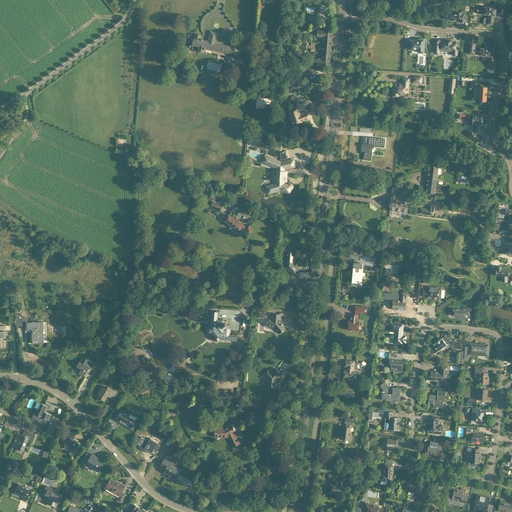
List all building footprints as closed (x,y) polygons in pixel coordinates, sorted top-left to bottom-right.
[(477,10),(477,11),(478,11),(478,13),(484,14),(483,14),(489,15),(488,24),(489,24),(489,25),(492,25),(492,24),(493,25),(494,17),(494,15),(495,16),(495,15),(495,13),(497,13),(497,14),(503,14),(503,8),(498,7),(498,9),(484,7),(484,8),(478,8),(478,10),(477,10)] [(454,15),(450,15),(450,16),(450,17),(450,19),(450,20),(454,20),(454,21),(456,21),(456,20),(457,20),(460,20),(460,22),(464,22),(465,22),(465,15),(466,15),(466,11),(462,11),(462,12),(456,12),(456,14),(454,14),(454,15)] [(330,66),(333,31),(318,30),(317,37),(323,38),(322,59),(315,58),(315,65),(330,66)] [(194,39),(193,45),(199,46),(198,51),(203,52),(209,53),(210,53),(211,53),(211,52),(229,56),(229,58),(236,60),(239,46),(232,44),(231,47),(215,43),(216,39),(212,38),(209,38),(208,42),(203,40),(202,39),(203,36),(196,35),(195,40),(194,39)] [(410,46),(409,50),(419,50),(418,53),(424,53),(425,40),(423,40),(423,39),(420,39),(419,39),(419,41),(415,40),(414,40),(413,40),(410,40),(410,46)] [(435,52),(434,54),(439,54),(439,48),(443,48),(443,51),(451,51),(451,49),(455,49),(456,42),(451,42),(451,40),(446,40),(446,41),(440,41),(440,40),(439,40),(435,40),(435,52)] [(468,54),(474,55),(474,53),(480,54),(480,55),(490,57),(490,62),(489,62),(489,64),(494,64),(494,55),(492,55),(493,50),(481,48),(480,49),(475,49),(476,43),(469,42),(468,54)] [(303,70),(302,78),(310,78),(311,71),(303,70)] [(402,84),(397,84),(394,84),(393,96),(400,97),(400,96),(406,97),(406,93),(407,93),(408,79),(403,79),(402,84)] [(479,87),(478,101),(479,101),(479,104),(482,105),(485,105),(485,102),(486,102),(487,94),(487,88),(490,88),(490,83),(481,82),(481,84),(480,84),(480,85),(481,85),(481,87),(479,87)] [(292,97),(291,100),(294,101),(293,110),(289,111),(294,124),(309,119),(307,112),(299,114),(297,109),(298,97),(292,97)] [(478,129),(478,127),(479,127),(479,124),(482,124),(483,117),(460,114),(460,119),(473,121),(472,126),(475,126),(474,133),(475,134),(474,136),(474,135),(474,136),(473,138),(476,140),(481,143),(484,139),(477,135),(478,129)] [(362,146),(361,148),(362,148),(362,152),(364,152),(364,154),(365,154),(365,157),(366,157),(366,159),(366,160),(367,160),(370,161),(372,149),(372,146),(373,147),(374,146),(383,147),(383,146),(385,146),(385,139),(368,137),(368,143),(366,143),(363,143),(363,145),(365,145),(364,147),(362,146)] [(266,161),(265,163),(277,168),(277,176),(274,176),(274,181),(277,181),(277,182),(277,184),(267,187),(267,188),(268,192),(268,193),(279,190),(289,193),(290,189),(291,189),(291,188),(292,188),(292,187),(292,186),(291,186),(291,185),(290,185),(289,186),(283,184),(283,181),(285,181),(286,176),(285,176),(285,171),(283,171),(284,169),(294,166),(293,160),(281,163),(271,159),(270,158),(268,157),(267,159),(266,159),(266,161)] [(426,190),(426,193),(435,194),(435,192),(447,193),(448,187),(436,185),(439,167),(429,166),(429,170),(426,190)] [(405,205),(405,200),(405,199),(402,198),(403,188),(393,187),(392,195),(391,195),(391,196),(391,202),(389,202),(389,205),(390,206),(390,210),(391,210),(396,210),(398,210),(401,211),(404,211),(407,211),(408,205),(405,205)] [(213,202),(211,208),(220,211),(222,206),(213,202)] [(229,215),(224,221),(231,226),(234,228),(233,230),(238,233),(239,232),(242,227),(244,229),(244,230),(248,235),(253,231),(249,226),(246,228),(243,225),(229,215)] [(297,272),(294,269),(292,265),(292,259),(293,259),(293,252),(288,252),(288,254),(287,254),(287,259),(287,263),(289,265),(287,267),(294,276),(297,274),(299,277),(303,277),(303,278),(307,278),(309,278),(310,273),(303,272),(303,273),(297,272)] [(358,260),(360,255),(351,252),(349,257),(355,259),(354,263),(353,265),(353,269),(352,268),(351,271),(353,272),(352,277),(352,282),(357,283),(357,281),(358,282),(359,282),(361,282),(362,275),(364,276),(365,273),(362,272),(362,269),(363,269),(365,265),(363,264),(363,263),(361,263),(360,263),(357,262),(357,260),(358,260)] [(496,267),(496,275),(502,276),(502,278),(504,278),(505,278),(507,278),(507,276),(508,276),(508,275),(510,275),(511,277),(510,277),(511,278),(511,271),(508,271),(508,270),(504,270),(505,267),(501,267),(497,266),(497,267),(496,267)] [(439,299),(440,299),(441,288),(428,287),(427,289),(427,290),(423,290),(422,296),(426,296),(426,298),(434,298),(434,299),(435,300),(436,300),(437,300),(438,300),(438,299),(439,299)] [(389,295),(388,297),(389,297),(388,299),(393,300),(393,301),(393,302),(392,309),(405,311),(406,302),(405,302),(405,299),(406,299),(409,294),(405,291),(403,290),(400,294),(389,293),(389,295)] [(472,308),(467,308),(463,308),(463,309),(452,308),(452,316),(460,316),(460,318),(463,318),(467,318),(467,317),(471,317),(472,308)] [(230,328),(226,324),(223,319),(217,319),(218,311),(212,311),(210,328),(209,328),(208,329),(208,330),(208,331),(208,332),(209,332),(210,333),(212,333),(214,335),(215,337),(215,339),(215,340),(216,340),(216,341),(217,341),(218,341),(219,341),(219,340),(220,340),(220,339),(226,340),(237,341),(237,334),(235,334),(234,333),(233,333),(232,333),(232,334),(231,334),(230,334),(230,328)] [(347,324),(347,327),(348,327),(348,330),(358,330),(359,322),(357,322),(358,313),(355,312),(355,314),(351,314),(351,318),(351,321),(348,321),(348,323),(347,324)] [(275,327),(279,332),(278,333),(279,333),(285,328),(282,325),(282,324),(281,324),(280,322),(278,322),(279,320),(280,320),(280,314),(272,314),(272,319),(267,318),(266,327),(275,327)] [(43,340),(43,322),(27,322),(27,330),(31,329),(31,340),(43,340)] [(402,336),(403,330),(403,324),(390,323),(389,331),(395,332),(394,344),(402,344),(402,343),(406,343),(406,336),(402,336)] [(448,344),(449,340),(449,339),(444,338),(442,339),(442,338),(439,340),(439,339),(436,341),(436,342),(433,345),(434,346),(433,346),(432,351),(434,354),(438,351),(442,349),(443,350),(444,349),(444,348),(444,347),(448,344)] [(458,340),(458,342),(449,340),(448,344),(452,348),(458,349),(460,350),(462,340),(458,340)] [(465,347),(464,360),(469,360),(469,354),(488,356),(489,345),(483,344),(483,345),(480,345),(480,344),(469,343),(469,347),(465,347)] [(391,364),(391,370),(397,371),(397,372),(400,372),(400,371),(402,371),(403,367),(402,366),(402,360),(402,354),(389,353),(389,359),(390,359),(389,363),(391,364)] [(101,354),(97,361),(103,364),(106,357),(101,354)] [(79,362),(76,367),(80,369),(78,374),(83,377),(87,370),(89,372),(94,364),(85,359),(82,364),(79,362)] [(344,370),(343,378),(347,378),(347,379),(352,380),(353,380),(353,379),(354,374),(354,371),(354,368),(355,368),(355,370),(361,369),(360,363),(358,363),(359,362),(356,363),(357,363),(355,363),(355,366),(354,366),(355,361),(351,361),(346,360),(345,367),(347,367),(346,371),(344,370)] [(447,375),(447,366),(440,366),(440,373),(431,372),(430,380),(438,381),(438,382),(437,382),(436,386),(448,387),(448,383),(441,382),(441,381),(442,381),(443,375),(447,375)] [(281,373),(277,370),(275,368),(272,372),(269,369),(264,375),(268,379),(267,387),(275,388),(275,384),(276,384),(276,383),(275,383),(276,379),(281,373)] [(477,383),(488,384),(488,380),(488,377),(489,377),(489,373),(482,373),(482,369),(475,368),(475,375),(478,376),(477,383)] [(401,393),(400,393),(401,389),(393,388),(392,389),(391,389),(385,382),(380,386),(385,391),(385,394),(382,393),(382,400),(385,400),(387,401),(387,400),(390,401),(390,402),(391,403),(392,403),(392,404),(393,404),(394,403),(395,403),(395,402),(396,401),(399,401),(399,396),(400,396),(401,396),(402,395),(402,394),(401,393)] [(112,399),(116,392),(107,387),(106,389),(102,387),(96,397),(104,401),(107,396),(112,399)] [(486,400),(486,395),(487,395),(487,390),(478,389),(478,400),(486,400)] [(429,395),(428,403),(429,404),(433,404),(433,406),(439,407),(442,404),(442,400),(445,401),(446,391),(445,391),(445,392),(443,392),(438,391),(437,395),(429,395)] [(35,409),(32,418),(38,420),(39,416),(49,420),(51,415),(46,412),(49,404),(45,402),(44,405),(41,403),(38,410),(35,409)] [(389,412),(389,409),(379,409),(379,413),(384,414),(383,416),(385,416),(384,429),(393,430),(394,431),(397,431),(397,430),(399,430),(400,418),(395,418),(395,417),(392,417),(393,412),(389,412)] [(485,424),(485,416),(483,416),(483,412),(480,412),(480,409),(472,409),(471,420),(477,421),(477,423),(485,424)] [(130,429),(135,421),(123,414),(124,413),(120,411),(115,420),(120,422),(120,421),(129,427),(129,428),(130,429)] [(429,417),(429,422),(428,426),(427,426),(426,431),(433,431),(433,430),(443,430),(443,425),(439,425),(439,418),(429,417)] [(353,425),(353,420),(345,419),(345,423),(345,424),(345,427),(342,426),(341,434),(342,434),(341,439),(351,441),(352,431),(351,431),(351,427),(351,425),(353,425)] [(50,422),(46,431),(52,434),(57,425),(50,422)] [(232,424),(225,428),(215,427),(215,436),(229,437),(234,447),(239,444),(238,441),(239,441),(238,440),(234,433),(236,432),(232,424)] [(472,436),(471,442),(477,443),(477,441),(483,442),(484,434),(477,433),(477,429),(466,428),(466,433),(473,433),(473,436),(472,436)] [(12,447),(22,451),(27,440),(31,442),(34,435),(24,430),(25,431),(24,433),(23,433),(23,435),(17,433),(14,439),(15,439),(12,447)] [(78,448),(81,445),(80,444),(80,443),(78,442),(78,441),(77,440),(73,438),(76,433),(70,430),(69,433),(66,438),(68,440),(66,443),(70,446),(67,452),(69,453),(70,454),(70,453),(72,455),(74,450),(75,450),(76,449),(77,449),(78,448)] [(141,437),(137,444),(144,448),(144,449),(152,454),(152,453),(158,443),(150,438),(149,441),(141,437)] [(392,453),(396,453),(397,447),(396,447),(396,444),(397,444),(398,440),(387,439),(387,446),(386,446),(385,451),(392,451),(392,453)] [(442,442),(430,441),(430,447),(428,447),(427,450),(425,450),(425,456),(431,456),(431,454),(432,454),(432,452),(435,453),(435,452),(441,452),(442,442)] [(166,452),(168,453),(173,456),(173,457),(178,449),(170,445),(166,452)] [(467,449),(467,453),(471,453),(470,463),(471,463),(470,466),(476,467),(476,463),(479,463),(479,457),(481,457),(481,454),(478,453),(478,449),(467,449)] [(91,454),(87,462),(85,461),(81,467),(86,470),(89,466),(98,471),(97,471),(98,472),(102,464),(94,460),(96,457),(91,454)] [(180,470),(172,465),(173,463),(170,462),(165,458),(160,467),(165,470),(164,472),(167,474),(172,477),(175,479),(180,470)] [(393,476),(393,475),(392,475),(392,473),(393,473),(393,466),(388,466),(388,464),(385,464),(384,474),(381,474),(381,480),(391,481),(392,475),(393,476)] [(343,495),(344,490),(346,473),(345,473),(340,472),(338,485),(333,484),(332,491),(335,492),(335,493),(343,495)] [(117,500),(120,502),(125,494),(121,492),(124,486),(119,482),(118,484),(110,479),(109,481),(109,480),(108,482),(105,488),(107,489),(107,488),(113,491),(112,492),(118,496),(119,496),(117,500)] [(408,480),(406,487),(409,488),(408,492),(414,493),(414,491),(417,491),(416,494),(416,497),(419,497),(417,503),(418,503),(418,502),(420,502),(420,503),(421,498),(422,493),(421,492),(423,483),(417,481),(416,482),(408,480)] [(25,501),(29,493),(31,489),(18,484),(14,493),(15,493),(22,496),(21,499),(25,501)] [(61,495),(58,494),(59,493),(55,491),(55,490),(46,486),(44,490),(46,491),(44,496),(48,498),(47,501),(48,501),(48,503),(54,506),(56,499),(59,500),(61,495)] [(452,498),(451,503),(459,505),(463,506),(464,503),(466,503),(468,496),(462,495),(463,491),(460,490),(454,489),(452,498)] [(473,511),(478,511),(486,511),(487,510),(488,511),(491,511),(493,505),(488,504),(490,498),(477,494),(473,511)] [(499,505),(498,510),(504,511),(511,511),(511,504),(509,503),(508,504),(505,503),(505,501),(500,500),(499,505)] [(378,506),(368,504),(368,503),(365,502),(364,509),(357,508),(356,511),(381,511),(382,509),(378,508),(378,506)] [(21,511),(26,511),(30,506),(24,503),(21,511)] [(133,503),(128,511),(148,511),(143,509),(142,510),(139,508),(139,507),(133,503)]
